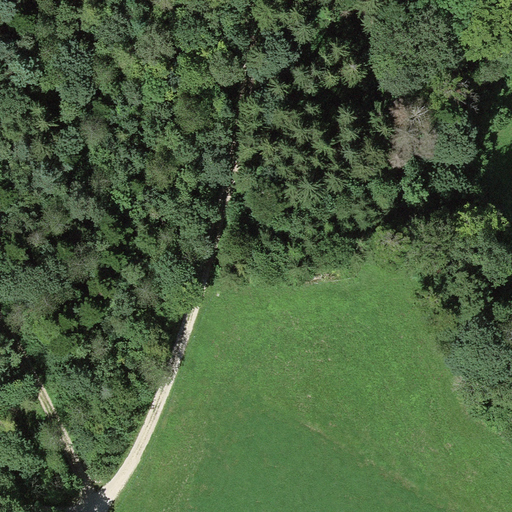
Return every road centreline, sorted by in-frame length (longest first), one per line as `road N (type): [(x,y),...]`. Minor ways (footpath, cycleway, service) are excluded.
road 1 (track): [(91,511),(159,400),(214,238)]
road 2 (track): [(249,0),(247,63),(214,238)]
road 3 (track): [(0,320),(73,456),(90,511)]
